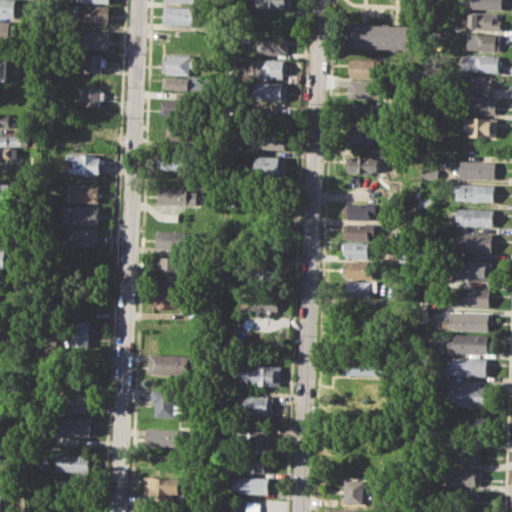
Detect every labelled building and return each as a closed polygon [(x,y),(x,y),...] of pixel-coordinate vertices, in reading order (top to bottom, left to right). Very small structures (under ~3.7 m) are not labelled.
[(0,0),(16,0),(16,16),(0,15),(0,0)] [(256,0),(292,0),(292,9),(256,9),(256,0)] [(471,0),(501,0),(501,10),(471,8),(471,0)] [(79,5),(110,6),(109,23),(78,22),(79,5)] [(165,6),(197,6),(196,24),(164,23),(165,6)] [(465,12),(502,14),(501,30),(464,28),(465,12)] [(0,19),(10,20),(10,23),(19,23),(19,39),(0,38),(0,19)] [(349,23),(413,26),(412,50),(348,47),(349,23)] [(79,31),(110,31),(110,49),(79,48),(79,31)] [(469,33),(501,35),(500,51),(468,49),(469,33)] [(288,54),(289,36),(258,35),(257,53),(288,54)] [(167,53),(196,53),(196,68),(191,68),(191,74),(167,73),(167,70),(162,70),(162,56),(167,56),(167,53)] [(85,54),(102,54),(102,58),(106,58),(106,66),(101,66),(101,72),(84,71),(85,54)] [(468,54),(499,55),(498,72),(460,71),(460,59),(468,59),(468,54)] [(0,57),(18,58),(18,72),(10,72),(10,80),(0,79),(0,57)] [(260,58),(285,59),(285,62),(289,62),(289,74),(284,74),(284,78),(260,77),(260,58)] [(351,59),(382,60),(381,77),(350,76),(351,59)] [(163,76),(206,77),(205,89),(163,88),(163,76)] [(351,79),(380,80),(379,98),(350,96),(351,79)] [(258,81),(288,82),(288,100),(257,99),(258,81)] [(84,86),(101,87),(101,90),(105,90),(105,100),(100,100),(100,105),(84,105),(84,86)] [(466,95),(496,96),(496,114),(465,112),(466,95)] [(166,97),(191,98),(191,117),(165,116),(166,97)] [(351,103),(381,104),(380,121),(350,120),(351,103)] [(0,113),(15,114),(15,126),(0,125),(0,113)] [(466,116),(498,117),(497,136),(469,135),(469,130),(465,130),(466,116)] [(67,121),(101,121),(101,131),(95,131),(95,138),(67,138),(67,121)] [(166,122),(195,122),(195,137),(166,136),(166,122)] [(349,125),(381,126),(380,142),(349,141),(349,125)] [(252,130),(286,131),(285,150),(251,149),(252,130)] [(0,134),(7,135),(7,131),(30,131),(30,146),(0,145),(0,134)] [(0,147),(12,147),(12,159),(0,159),(0,147)] [(163,152),(196,153),(196,170),(162,168),(163,152)] [(70,153),(100,154),(99,174),(69,173),(70,153)] [(256,155),(287,156),(286,175),(256,174),(256,155)] [(348,157),(379,158),(378,172),(347,171),(348,157)] [(460,160),(490,161),(489,178),(459,177),(460,160)] [(423,168),(439,168),(439,179),(423,179),(423,168)] [(0,181),(13,182),(12,200),(0,199),(0,181)] [(391,181),(403,182),(402,192),(390,191),(391,181)] [(457,183),(494,184),(493,202),(456,200),(457,183)] [(67,184),(100,185),(99,202),(67,201),(67,184)] [(159,186),(188,187),(188,191),(197,191),(197,203),(158,202),(159,186)] [(420,197),(435,197),(435,206),(420,206),(420,197)] [(350,202),(378,203),(378,214),(372,214),(371,219),(350,219),(350,202)] [(0,203),(8,204),(7,222),(0,221),(0,203)] [(63,204),(99,205),(99,223),(62,222),(63,204)] [(457,207),(493,208),(493,226),(457,224),(457,207)] [(163,212),(178,212),(178,220),(163,220),(163,212)] [(346,222),(377,222),(377,234),(371,234),(371,240),(346,239),(346,222)] [(65,227),(99,228),(98,245),(64,245),(65,227)] [(157,230),(194,232),(193,249),(156,247),(157,230)] [(457,233),(492,234),(492,253),(453,252),(453,237),(457,237),(457,233)] [(345,242),(378,243),(377,257),(345,256),(345,242)] [(399,248),(416,248),(415,261),(399,261),(399,248)] [(160,256),(190,257),(189,275),(160,274),(160,256)] [(455,259),(495,261),(494,282),(454,280),(455,259)] [(345,260),(378,261),(377,278),(345,277),(345,260)] [(345,281),(379,281),(379,298),(345,297),(345,281)] [(153,287),(185,287),(185,307),(152,306),(153,287)] [(456,288),(490,289),(489,307),(456,306),(456,288)] [(251,293),(279,294),(279,310),(250,309),(251,293)] [(419,302),(431,302),(431,316),(419,316),(419,302)] [(451,312),(489,313),(489,330),(449,329),(450,326),(443,326),(444,319),(451,319),(451,312)] [(69,319),(89,320),(88,346),(68,346),(69,319)] [(455,334),(490,335),(489,353),(450,352),(450,340),(455,340),(455,334)] [(151,353),(197,353),(196,364),(190,364),(190,374),(151,373),(151,353)] [(454,356),(488,357),(487,375),(448,374),(449,360),(454,360),(454,356)] [(346,357),(379,357),(379,374),(346,374),(346,357)] [(243,365),(276,366),(276,385),(242,384),(243,365)] [(454,385),(487,386),(487,406),(449,404),(449,388),(454,388),(454,385)] [(152,388),(179,389),(178,417),(156,417),(157,403),(152,403),(152,388)] [(58,391),(88,391),(88,412),(58,411),(58,391)] [(242,395),(274,396),(274,413),(242,412),(242,395)] [(453,413),(486,414),(485,436),(452,434),(453,413)] [(59,416),(92,417),(91,435),(59,434),(59,416)] [(148,428),(185,429),(185,446),(147,445),(148,428)] [(247,432),(270,432),(270,443),(263,443),(263,452),(247,452),(247,432)] [(453,446),(482,447),(481,462),(452,461),(453,446)] [(57,453),(91,454),(91,472),(57,471),(57,453)] [(246,455),(272,456),(271,473),(245,472),(246,455)] [(445,468),(480,470),(479,485),(444,483),(445,468)] [(153,476),(180,476),(179,493),(143,493),(143,483),(152,484),(153,476)] [(235,476),(269,477),(268,494),(234,493),(235,476)] [(346,479),(370,480),(369,497),(345,496),(346,479)] [(448,489),(480,491),(479,508),(447,507),(448,489)] [(260,511),(261,501),(247,501),(246,511),(260,511)]
